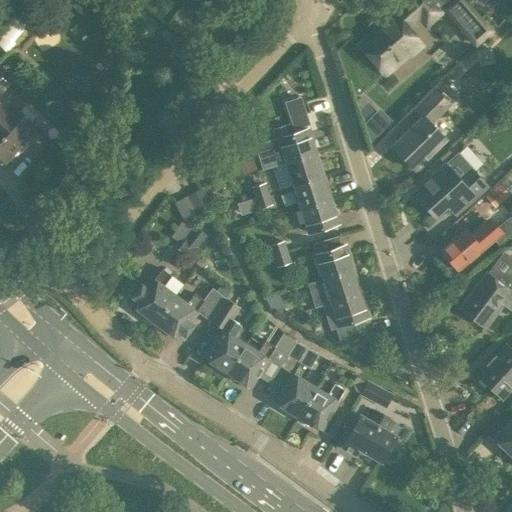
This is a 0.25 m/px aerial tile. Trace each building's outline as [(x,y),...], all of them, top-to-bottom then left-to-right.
[(32,0),(22,0),(0,26),(0,44),(7,51),(16,41),(13,39),(40,7),(32,0)] [(383,69),(416,41),(406,29),(419,18),(425,25),(439,13),(427,0),(409,0),(393,15),(360,43),(383,69)] [(464,0),(455,0),(443,11),(474,47),(492,31),(464,0)] [(0,162),(4,160),(34,125),(16,109),(18,106),(6,95),(8,93),(0,85),(0,162)] [(414,170),(446,139),(432,124),(451,105),(435,88),(413,110),(421,118),(395,143),(404,152),(400,155),(414,170)] [(274,165),(286,162),(314,153),(307,130),(305,130),(303,125),(306,125),(297,99),(283,103),(290,124),(273,129),(276,140),(267,142),(274,165)] [(378,107),(361,123),(373,136),(391,120),(378,107)] [(81,130),(71,121),(61,133),(72,142),(81,130)] [(294,186),(322,177),(314,153),(286,162),(294,186)] [(256,171),(252,157),(224,165),(228,179),(256,171)] [(413,193),(434,217),(456,198),(464,207),(486,187),(473,173),(462,182),(446,164),(413,193)] [(511,193),(511,171),(485,196),(496,208),(511,193)] [(301,209),(329,201),(322,177),(294,186),(301,209)] [(251,188),(254,198),(268,193),(265,183),(251,188)] [(272,205),(268,193),(254,198),(258,209),(272,205)] [(238,214),(254,209),(250,197),(235,202),(238,214)] [(308,233),(312,244),(337,236),(334,225),(337,224),(329,201),(301,209),(308,233)] [(471,236),(465,229),(440,250),(458,271),(483,250),(495,239),(501,247),(511,236),(511,216),(496,230),(488,221),(471,236)] [(181,221),(170,235),(178,241),(189,226),(181,221)] [(315,255),(323,279),(351,270),(344,246),(341,247),(337,236),(312,244),(315,255)] [(195,263),(203,252),(186,238),(178,249),(195,263)] [(270,246),(273,257),(287,252),(284,241),(270,246)] [(291,263),(287,252),(273,257),(276,268),(291,263)] [(460,309),(484,328),(511,291),(511,258),(503,252),(497,261),(460,309)] [(144,315),(142,317),(152,325),(174,296),(164,288),(172,278),(161,270),(153,280),(151,278),(144,287),(141,285),(131,297),(135,300),(131,305),(144,315)] [(351,270),(323,279),(308,284),(315,308),(322,306),(330,303),(331,304),(359,294),(351,270)] [(190,322),(197,313),(210,322),(225,298),(212,288),(205,297),(198,292),(195,296),(193,294),(186,304),(174,296),(152,325),(161,332),(163,330),(177,340),(181,334),(184,337),(193,325),(190,322)] [(278,293),(266,297),(273,312),(284,307),(278,293)] [(359,294),(331,304),(330,303),(322,306),(330,330),(335,328),(340,344),(367,335),(362,318),(366,317),(359,294)] [(217,369),(225,375),(245,344),(233,336),(240,325),(230,319),(239,307),(225,298),(210,322),(221,329),(203,358),(217,366),(217,369)] [(257,351),(245,344),(225,375),(234,380),(237,379),(250,387),(268,359),(279,367),(295,341),(281,333),(273,346),(263,340),(257,351)] [(318,354),(295,341),(289,351),(312,364),(318,354)] [(490,387),(511,363),(511,345),(510,348),(505,344),(477,375),(490,387)] [(391,368),(388,358),(383,356),(376,369),(381,372),(391,368)] [(273,402),(297,417),(315,387),(303,380),(309,369),(299,363),(292,374),(291,373),(273,402)] [(511,363),(490,387),(503,399),(511,389),(511,363)] [(385,409),(393,395),(367,381),(367,382),(361,391),(359,395),(385,409)] [(326,394),(315,387),(297,417),(321,431),(338,401),(337,400),(343,390),(333,384),(326,394)] [(368,421),(359,416),(341,446),(355,454),(358,447),(380,460),(395,436),(384,430),(390,420),(374,411),(368,421)] [(325,434),(333,438),(344,419),(337,415),(325,434)] [(511,419),(494,439),(511,456),(511,419)]
